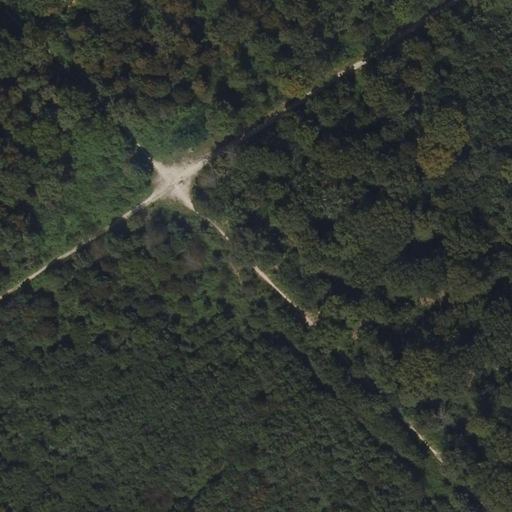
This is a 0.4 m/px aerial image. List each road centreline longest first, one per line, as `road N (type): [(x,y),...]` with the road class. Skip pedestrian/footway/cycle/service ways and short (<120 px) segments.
road 1 (track): [(0,1),(484,511)]
road 2 (track): [(0,298),(454,0)]
